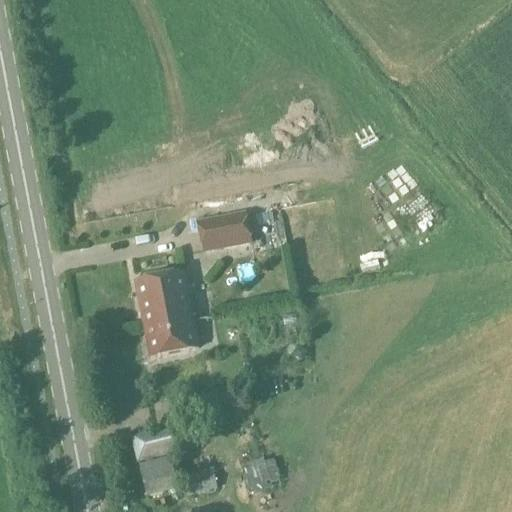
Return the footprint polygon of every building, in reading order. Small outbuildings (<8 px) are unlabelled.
[(128,182),(110,184),(112,201),(130,199),(128,182)] [(248,215),(199,224),(205,256),(254,247),(248,215)] [(146,332),(194,323),(184,275),(137,284),(146,332)] [(199,350),(194,323),(146,332),(152,359),(199,350)] [(251,401),(269,399),(267,378),(248,379),(251,401)] [(139,466),(196,451),(194,443),(191,433),(189,425),(132,439),(139,466)] [(191,433),(194,443),(206,440),(204,430),(191,433)] [(248,493),(269,487),(261,458),(240,463),(248,493)] [(180,494),(172,461),(140,468),(148,501),(180,494)] [(188,500),(219,492),(213,470),(183,478),(188,500)]
